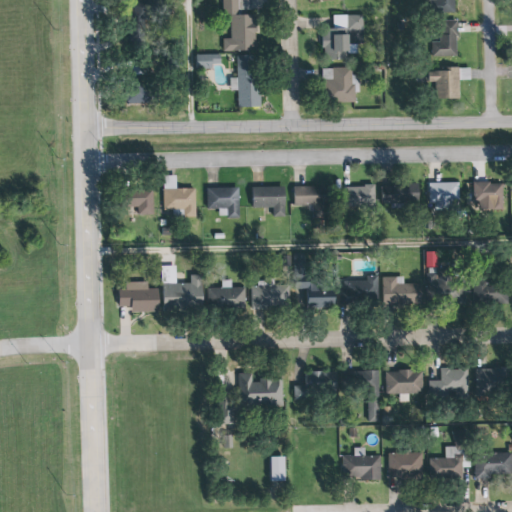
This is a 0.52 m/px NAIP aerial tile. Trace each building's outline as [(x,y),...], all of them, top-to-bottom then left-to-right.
[(129,0),(129,12),(141,13),(140,0),(129,0)] [(248,0),(218,0),(219,15),(227,14),(227,38),(219,38),(219,51),(250,50),(248,0)] [(451,12),(451,0),(423,0),(423,13),(451,12)] [(454,20),(435,20),(435,42),(428,42),(427,56),(452,57),(454,20)] [(323,29),(347,29),(348,60),(322,61),(322,49),(321,35),(323,35),(323,29)] [(191,55),(192,70),(209,69),(208,64),(216,63),(216,54),(191,55)] [(255,107),(255,56),(233,56),(233,107),(255,107)] [(455,98),(455,80),(466,80),(466,67),(439,67),(439,71),(422,71),(422,82),(431,82),(431,98),(455,98)] [(329,68),(329,81),(321,80),(320,102),(353,103),(354,78),(348,77),(348,68),(329,68)] [(121,104),(136,104),(135,93),(121,93),(121,104)] [(191,188),(172,189),(172,175),(159,176),(159,210),(181,209),(181,217),(192,217),(191,188)] [(428,183),(458,182),(458,210),(434,210),(434,203),(429,203),(428,183)] [(499,207),(498,182),(469,183),(470,208),(499,207)] [(290,185),(315,185),(321,184),(327,185),(328,216),(312,217),(311,205),(291,206),(290,185)] [(376,206),(415,205),(414,184),(375,185),(376,206)] [(371,185),(337,187),(338,208),(372,208),(371,185)] [(268,217),(281,217),(280,187),(247,187),(247,208),(268,207),(268,217)] [(236,218),(235,188),(202,188),(202,209),(223,208),(223,218),(236,218)] [(133,215),(148,215),(149,190),(121,190),(121,206),(133,206),(133,215)] [(422,267),(434,267),(433,251),(421,252),(422,267)] [(172,266),(156,266),(157,308),(196,308),(196,275),(185,275),(185,284),(172,284),(172,266)] [(339,281),(339,290),(334,290),(334,307),(374,306),(373,276),(362,276),(362,280),(339,281)] [(376,304),(416,306),(417,284),(399,283),(400,277),(376,277),(376,304)] [(203,310),(241,310),(241,288),(227,287),(227,280),(217,280),(217,289),(203,288),(203,310)] [(113,290),(113,307),(126,306),(126,313),(152,312),(151,289),(143,289),(143,282),(121,283),(121,290),(113,290)] [(435,282),(435,304),(461,305),(462,282),(435,282)] [(470,304),(506,302),(505,283),(469,284),(470,304)] [(246,309),(284,311),(285,288),(247,286),(246,309)] [(297,309),(330,309),(330,287),(298,287),(297,309)] [(466,368),(466,395),(427,396),(427,381),(439,381),(439,368),(448,368),(448,370),(456,370),(456,368),(466,368)] [(472,369),(473,392),(501,392),(500,368),(472,369)] [(375,370),(357,371),(358,403),(376,403),(375,370)] [(419,371),(382,372),(383,394),(420,393),(419,371)] [(290,396),(332,396),(332,372),(299,372),(299,386),(290,386),(290,396)] [(278,379),(248,380),(247,373),(235,374),(236,407),(279,406),(278,379)] [(220,437),(220,449),(228,448),(228,436),(220,437)] [(426,458),(425,478),(458,479),(458,447),(442,447),(441,459),(426,458)] [(418,452),(384,453),(385,478),(419,478),(418,452)] [(509,454),(470,454),(471,477),(510,476),(509,454)] [(338,456),(337,479),(377,479),(377,457),(338,456)] [(278,457),(264,457),(264,481),(279,481),(278,457)]
